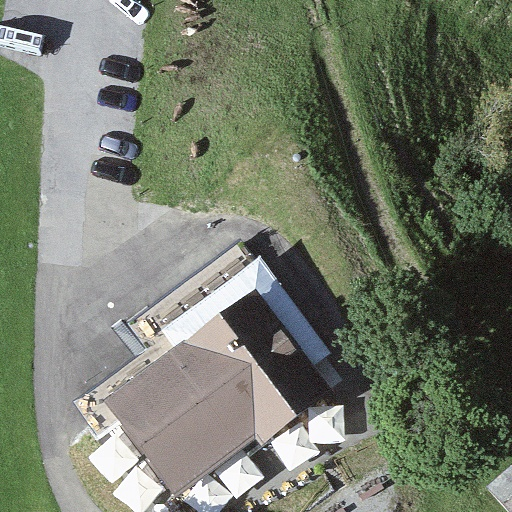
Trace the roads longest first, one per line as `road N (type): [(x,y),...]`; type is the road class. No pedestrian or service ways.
road 1 (track): [(72,210),(263,250),(318,303),(365,417),(217,511)]
road 2 (track): [(91,0),(54,351),(60,467),(86,511)]
